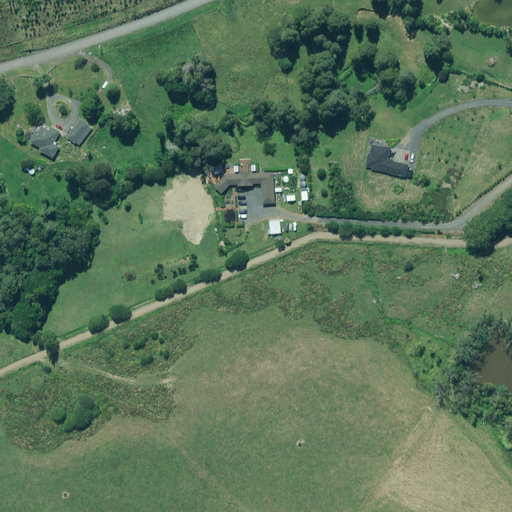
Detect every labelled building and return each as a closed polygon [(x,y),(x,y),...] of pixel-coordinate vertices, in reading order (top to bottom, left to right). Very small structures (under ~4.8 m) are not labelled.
[(87,109),(82,116),(90,120),(94,113),(87,109)] [(80,146),(83,143),(84,144),(87,140),(85,139),(94,128),(82,120),(69,138),(80,146)] [(51,131),(43,127),(40,133),(38,132),(32,143),(42,148),(41,151),(54,158),(60,147),(54,144),(61,132),(53,128),(51,131)] [(368,167),(373,168),(372,169),(406,178),(406,176),(409,166),(393,162),(394,159),(389,158),(391,149),(373,145),(368,167)] [(275,172),(257,173),(257,164),(249,164),(249,163),(242,163),(242,166),(236,166),(236,173),(230,173),(215,187),(221,194),(232,185),(239,185),(239,188),(254,187),(254,183),(263,183),(263,204),(276,203),(275,172)]
